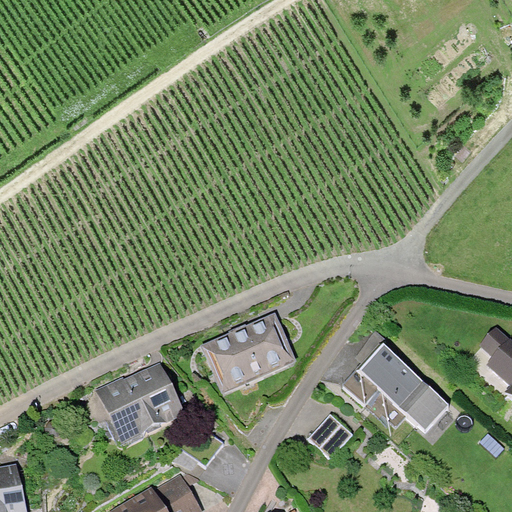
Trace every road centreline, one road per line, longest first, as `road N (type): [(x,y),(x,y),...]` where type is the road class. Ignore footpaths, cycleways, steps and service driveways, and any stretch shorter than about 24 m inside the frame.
road 1 (residential): [(0,417),(286,283),(326,269),(383,274)]
road 2 (track): [(283,0),(0,193)]
road 3 (residential): [(236,511),(309,378),(383,274)]
road 4 (track): [(383,274),(511,126)]
road 5 (residential): [(511,305),(383,274)]
